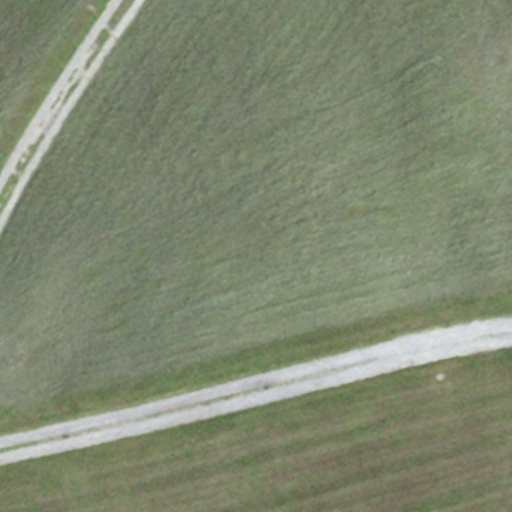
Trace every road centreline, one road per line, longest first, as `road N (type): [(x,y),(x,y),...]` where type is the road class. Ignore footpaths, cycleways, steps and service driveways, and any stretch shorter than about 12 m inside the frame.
road 1 (track): [(0,450),(511,330)]
road 2 (track): [(0,205),(129,0)]
